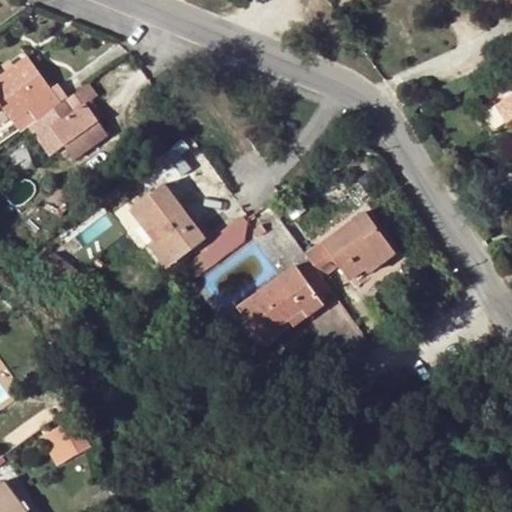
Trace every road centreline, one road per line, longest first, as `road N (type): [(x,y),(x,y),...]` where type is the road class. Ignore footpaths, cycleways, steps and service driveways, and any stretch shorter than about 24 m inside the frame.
road 1 (residential): [(511,330),(391,114),(322,70),(140,0)]
road 2 (unknown): [(490,292),(406,353),(390,347),(356,299)]
road 3 (unknown): [(391,114),(511,45)]
